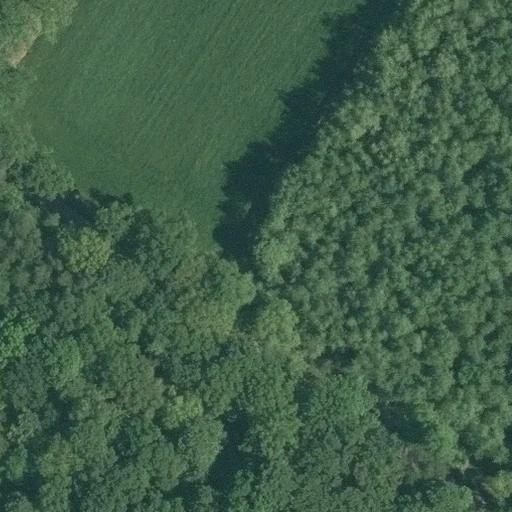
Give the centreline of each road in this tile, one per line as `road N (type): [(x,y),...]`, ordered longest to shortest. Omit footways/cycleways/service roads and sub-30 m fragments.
road 1 (unclassified): [(487,511),(167,284)]
road 2 (track): [(411,0),(212,314)]
road 3 (unclassified): [(0,165),(167,284)]
road 4 (track): [(167,284),(0,324)]
